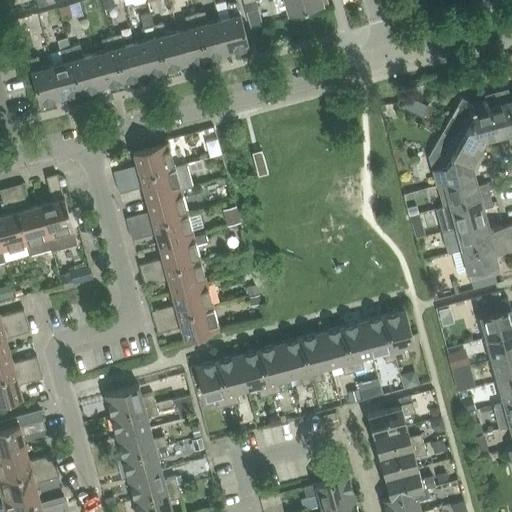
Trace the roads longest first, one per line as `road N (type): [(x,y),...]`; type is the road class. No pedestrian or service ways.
road 1 (residential): [(89,141),(131,302),(119,325),(68,341),(56,356),(97,511)]
road 2 (residential): [(89,141),(391,53)]
road 3 (residential): [(391,53),(511,21)]
